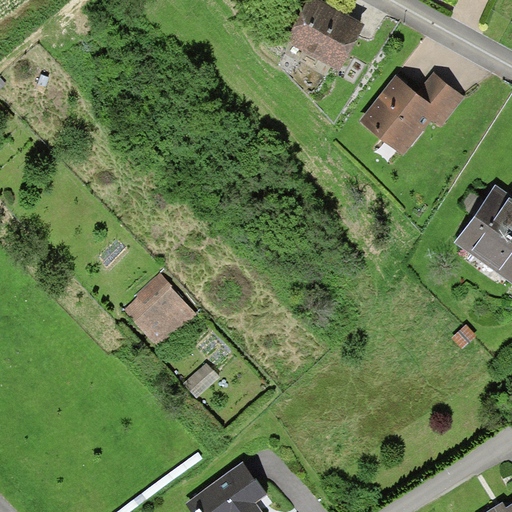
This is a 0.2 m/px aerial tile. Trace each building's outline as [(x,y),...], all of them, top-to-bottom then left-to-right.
[(322,52),(326,54),(334,41),(348,49),(362,23),(340,12),(318,0),(309,0),(290,35),(308,45),(309,49),(318,54),(322,52)] [(341,62),(348,49),(334,41),(326,54),(341,62)] [(388,129),(408,145),(432,112),(444,121),(464,92),(443,76),(427,96),(417,88),(400,76),(367,120),(385,134),(388,129)] [(388,129),(385,134),(405,149),(408,145),(388,129)] [(511,198),(495,186),(459,237),(511,274),(511,198)] [(159,345),(195,314),(163,276),(127,307),(159,345)] [(197,395),(218,376),(206,364),(186,383),(197,395)] [(263,511),(252,496),(265,486),(257,476),(255,478),(242,462),(194,497),(199,505),(197,506),(201,511),(263,511)] [(486,511),(511,511),(511,505),(506,509),(502,503),(486,511)]
